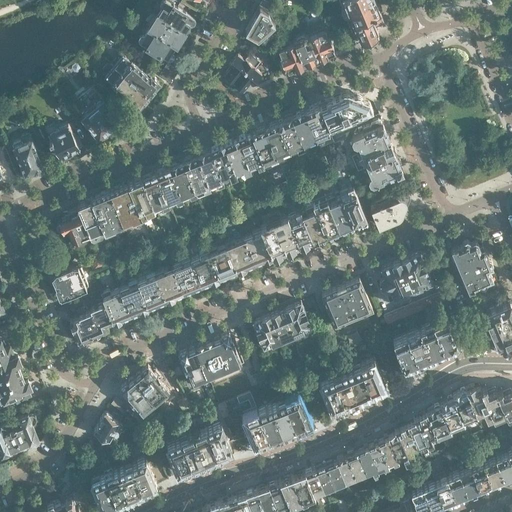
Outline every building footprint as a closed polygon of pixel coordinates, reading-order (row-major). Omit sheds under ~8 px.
[(193,16),(186,12),(187,11),(173,2),(173,3),(167,0),(161,0),(160,2),(161,2),(161,5),(157,13),(185,30),(184,29),(189,22),(193,23),(195,19),(193,16)] [(364,0),(337,0),(342,9),(364,0)] [(380,10),(381,6),(380,2),(376,1),(375,0),(364,0),(342,9),(348,23),(380,10)] [(274,20),(267,8),(259,3),(245,28),(257,35),(274,20)] [(377,29),(375,23),(380,21),(382,17),(382,16),(380,10),(348,23),(356,43),(361,40),(375,35),(377,29)] [(185,30),(157,13),(148,26),(176,42),(178,39),(182,40),(184,36),(183,34),(185,30)] [(333,44),(329,34),(329,33),(326,25),(308,32),(318,58),(334,52),(332,45),(333,44)] [(176,42),(148,26),(144,33),(143,32),(142,33),(141,33),(139,35),(138,37),(139,37),(139,38),(139,39),(140,39),(147,44),(160,53),(160,52),(168,57),(171,57),(173,53),(172,50),(171,50),(176,42),(176,43),(176,42)] [(318,58),(308,32),(293,38),(304,64),(318,58)] [(293,38),(277,45),(281,53),(279,54),(284,65),(285,64),(288,71),(304,64),(293,38)] [(276,55),(273,47),(272,45),(265,47),(269,58),(276,55)] [(261,72),(255,66),(260,60),(250,51),(244,58),(238,52),(228,64),(230,65),(224,73),(226,74),(224,76),(240,89),(241,87),(243,89),(249,82),(252,84),(261,72)] [(160,81),(145,69),(144,70),(131,59),(130,60),(129,59),(129,58),(124,54),(124,55),(122,53),(120,52),(111,62),(149,94),(160,81)] [(149,94),(111,62),(102,73),(105,74),(105,75),(106,76),(111,80),(113,81),(112,82),(125,93),(125,94),(139,106),(149,94)] [(178,69),(167,62),(163,68),(175,75),(178,69)] [(175,75),(163,68),(159,74),(171,81),(175,75)] [(481,76),(478,69),(472,72),(474,79),(481,76)] [(328,126),(372,107),(372,106),(369,98),(347,89),(318,102),(328,126)] [(421,101),(418,95),(412,98),(414,104),(421,101)] [(120,120),(119,119),(121,117),(109,102),(107,104),(103,100),(101,101),(99,101),(96,103),(96,105),(90,110),(88,110),(84,113),(84,115),(82,116),(99,137),(100,139),(102,138),(103,139),(109,134),(108,133),(113,129),(111,127),(120,120)] [(328,126),(318,102),(304,107),(316,133),(318,139),(324,137),(322,131),(329,128),(328,126)] [(82,116),(78,111),(73,106),(68,110),(76,121),(82,116)] [(316,133),(304,107),(291,113),(302,139),(305,145),(311,143),(308,136),(316,133)] [(302,139),(291,113),(283,116),(278,119),(290,148),(291,151),(297,148),(295,142),(302,139)] [(389,137),(382,120),(382,121),(380,118),(378,117),(371,120),(369,122),(362,125),(362,126),(358,127),(359,130),(352,133),(350,137),(352,142),(356,143),(359,150),(389,137)] [(290,148),(278,119),(277,120),(274,120),(272,121),(269,123),(264,125),(276,153),(279,159),(285,157),(283,151),(290,148)] [(80,146),(68,123),(59,127),(56,121),(44,127),(53,144),(55,143),(61,155),(80,146)] [(80,129),(75,121),(70,124),(75,132),(80,129)] [(276,153),(264,125),(261,125),(259,126),(256,128),(251,130),(264,160),(266,165),(272,162),(269,156),(276,153)] [(264,160),(251,130),(237,135),(250,166),(264,160)] [(44,167),(29,131),(20,135),(21,137),(12,141),(13,144),(7,147),(16,170),(23,167),(25,173),(34,169),(34,171),(36,170),(38,172),(43,170),(43,167),(44,167)] [(250,166),(237,135),(224,141),(236,172),(250,166)] [(356,167),(365,164),(395,151),(389,137),(359,150),(350,153),(356,167)] [(236,172),(224,141),(210,147),(223,177),(236,172)] [(223,179),(223,177),(210,147),(204,150),(202,149),(199,151),(198,152),(197,153),(210,183),(215,181),(215,182),(223,179)] [(402,168),(395,151),(365,164),(368,170),(366,174),(368,179),(372,181),(402,168)] [(210,184),(210,183),(197,153),(191,155),(189,155),(185,156),(184,158),(183,159),(196,189),(202,187),(210,184)] [(196,189),(183,159),(177,161),(175,161),(172,162),(170,164),(169,164),(182,195),(188,192),(189,193),(196,190),(196,189)] [(182,195),(169,164),(155,170),(168,200),(175,198),(175,199),(183,196),(182,195)] [(169,201),(168,200),(155,170),(142,176),(154,206),(161,204),(169,201)] [(154,206),(142,176),(141,175),(128,181),(142,214),(144,219),(151,216),(148,210),(155,207),(154,206)] [(142,214),(128,181),(109,188),(123,220),(132,217),(132,218),(142,214)] [(366,215),(359,199),(353,183),(338,189),(352,222),(366,216),(366,215)] [(126,228),(109,188),(91,196),(104,229),(111,227),(116,232),(126,228)] [(401,215),(409,194),(409,193),(409,192),(409,191),(408,190),(407,189),(406,189),(405,189),(404,189),(400,191),(399,188),(374,199),(375,201),(370,203),(373,212),(378,224),(401,215)] [(352,222),(338,189),(325,195),(339,227),(352,222)] [(339,227),(325,195),(312,200),(326,233),(339,227)] [(104,229),(91,196),(86,198),(86,199),(85,199),(85,200),(80,202),(79,202),(77,202),(77,203),(76,203),(77,205),(90,234),(91,237),(105,231),(104,229)] [(373,212),(370,203),(367,196),(359,199),(366,215),(373,212)] [(326,233),(312,200),(299,206),(300,208),(313,238),(326,233)] [(90,234),(77,205),(67,210),(69,214),(58,219),(59,220),(58,221),(57,221),(56,222),(56,223),(56,224),(56,225),(56,226),(57,226),(57,227),(58,228),(59,228),(60,228),(62,227),(62,229),(63,230),(67,228),(68,231),(68,232),(69,235),(70,236),(71,238),(73,238),(74,241),(90,234)] [(313,238),(300,208),(286,213),(299,244),(313,238)] [(299,244),(286,213),(260,224),(260,225),(273,254),(299,244)] [(273,254),(260,225),(251,229),(251,231),(243,235),(255,262),(273,254)] [(255,262),(243,235),(234,238),(233,237),(224,240),(225,242),(237,269),(255,262)] [(487,255),(487,253),(486,249),(484,248),(484,247),(480,248),(477,241),(474,240),(470,242),(469,240),(466,239),(463,240),(462,242),(462,243),(451,248),(453,252),(451,253),(457,269),(487,256),(487,255)] [(237,269),(225,242),(216,246),(215,244),(207,247),(220,276),(237,269)] [(220,276),(207,247),(198,251),(198,253),(190,257),(201,284),(220,276)] [(102,256),(99,249),(93,252),(96,259),(102,256)] [(432,281),(424,263),(427,262),(425,258),(422,259),(419,250),(409,255),(408,256),(406,256),(403,257),(401,259),(399,259),(397,259),(394,261),(392,262),(391,262),(381,266),(384,274),(383,274),(382,275),(381,276),(380,277),(380,278),(380,279),(379,279),(379,280),(379,282),(379,283),(380,284),(381,285),(382,287),(383,288),(384,289),(385,290),(389,299),(432,281)] [(96,259),(93,252),(88,254),(90,261),(96,259)] [(201,284),(190,257),(189,255),(180,259),(180,260),(172,264),(184,291),(201,284)] [(105,263),(102,256),(96,259),(99,265),(105,263)] [(493,278),(490,271),(488,267),(492,266),(492,265),(492,263),(490,259),(488,258),(487,256),(457,269),(464,285),(467,284),(469,289),(479,284),(479,285),(480,285),(482,286),(485,284),(486,282),(487,282),(486,281),(493,278)] [(99,265),(96,259),(90,261),(93,268),(99,265)] [(55,284),(84,272),(80,263),(78,264),(77,260),(71,263),(71,262),(56,269),(52,273),(55,282),(54,282),(55,284)] [(184,291),(172,264),(163,267),(163,266),(154,270),(166,299),(184,291)] [(166,299),(154,270),(145,273),(146,275),(137,278),(148,306),(166,299)] [(81,286),(86,284),(86,283),(88,282),(84,272),(55,284),(60,296),(61,295),(66,292),(67,293),(81,287),(81,286)] [(372,307),(359,275),(321,291),(334,322),(372,307)] [(148,306),(137,278),(136,277),(127,281),(128,282),(119,286),(131,313),(148,306)] [(131,313),(119,286),(111,289),(110,288),(101,291),(104,300),(112,320),(113,321),(131,313)] [(386,322),(450,296),(446,288),(383,314),(386,322)] [(88,300),(86,294),(79,297),(82,303),(88,300)] [(78,304),(76,298),(65,303),(67,309),(78,304)] [(470,305),(467,298),(455,303),(458,309),(465,307),(470,305)] [(312,326),(301,299),(284,306),(294,332),(294,333),(295,335),(304,331),(304,329),(312,326)] [(112,320),(104,300),(90,305),(92,309),(101,331),(108,327),(106,323),(112,320)] [(511,315),(511,306),(509,300),(506,302),(505,301),(502,302),(501,304),(495,306),(494,306),(490,307),(490,309),(487,310),(484,312),(487,318),(486,318),(489,325),(511,315)] [(476,302),(470,305),(465,307),(467,313),(478,309),(476,302)] [(101,331),(92,309),(85,311),(83,306),(76,309),(78,314),(71,317),(70,320),(78,340),(80,339),(82,341),(85,339),(86,337),(94,334),(96,335),(99,334),(100,331),(101,331)] [(294,332),(284,306),(270,312),(281,340),(289,337),(289,335),(294,333),(294,332)] [(470,320),(467,313),(465,307),(458,309),(463,322),(470,320)] [(281,340),(270,312),(253,319),(264,346),(272,342),(272,344),(281,340)] [(458,342),(446,315),(432,320),(444,348),(450,346),(452,347),(456,346),(457,344),(456,343),(458,342)] [(511,330),(511,315),(489,325),(494,338),(511,330)] [(444,348),(432,320),(419,326),(431,354),(436,351),(437,352),(439,353),(442,351),(443,349),(443,348),(444,348)] [(431,354),(419,326),(406,331),(418,359),(419,359),(421,360),(425,359),(426,357),(425,356),(431,354)] [(375,336),(372,328),(363,332),(366,339),(375,336)] [(241,360),(236,348),(238,347),(234,336),(231,337),(228,329),(220,333),(220,335),(219,335),(216,335),(213,337),(213,338),(212,338),(224,367),(241,360)] [(511,347),(511,330),(494,338),(497,343),(499,348),(502,346),(503,347),(508,349),(511,347)] [(418,359),(406,331),(392,337),(404,365),(405,364),(406,365),(408,366),(411,364),(412,362),(412,361),(418,359)] [(21,362),(18,354),(14,356),(11,350),(10,346),(4,348),(0,338),(0,380),(21,372),(17,364),(21,362)] [(224,367),(212,338),(203,342),(203,341),(201,341),(198,342),(197,344),(196,345),(207,374),(224,367)] [(347,347),(343,340),(334,344),(337,351),(347,347)] [(207,374),(196,345),(194,346),(194,345),(190,345),(188,348),(187,348),(186,347),(178,350),(181,358),(179,359),(183,370),(186,368),(187,371),(191,381),(207,374)] [(385,364),(380,353),(374,356),(378,367),(385,364)] [(385,383),(378,367),(374,356),(360,361),(371,389),(372,389),(385,383)] [(371,389),(360,361),(346,367),(358,395),(372,390),(372,389),(371,389)] [(168,388),(162,380),(160,378),(162,376),(161,374),(155,368),(153,369),(148,363),(141,369),(140,370),(137,371),(135,374),(134,375),(155,400),(168,388)] [(358,395),(346,367),(333,372),(344,400),(344,401),(358,395)] [(271,381),(266,369),(260,371),(265,384),(271,381)] [(265,384),(260,371),(254,374),(259,387),(265,384)] [(30,395),(27,388),(31,387),(28,379),(24,380),(21,372),(0,380),(0,409),(9,406),(6,399),(15,395),(17,400),(22,398),(30,395)] [(344,400),(333,372),(319,378),(331,406),(344,400)] [(155,400),(134,375),(133,376),(129,377),(128,380),(127,381),(127,380),(120,386),(125,393),(123,395),(128,401),(129,401),(130,403),(132,401),(134,403),(141,411),(155,400)] [(493,413),(480,386),(480,385),(476,387),(473,382),(472,382),(471,383),(470,383),(469,383),(467,384),(466,385),(465,385),(476,409),(483,406),(487,415),(493,413)] [(505,408),(496,389),(495,386),(487,389),(485,384),(480,386),(493,413),(505,408)] [(476,409),(465,385),(459,388),(452,393),(463,416),(477,410),(476,409)] [(511,413),(511,391),(511,390),(510,387),(503,391),(501,387),(496,389),(505,408),(508,415),(511,413)] [(310,418),(298,391),(284,396),(296,424),(310,418)] [(463,416),(452,393),(446,396),(447,396),(439,401),(450,424),(464,418),(463,416)] [(128,405),(116,396),(111,402),(123,411),(128,405)] [(296,424),(284,396),(271,402),(282,430),(296,425),(296,424)] [(450,424),(439,401),(433,404),(434,404),(426,409),(437,430),(437,432),(451,426),(450,424)] [(282,430),(271,402),(257,408),(269,435),(268,436),(269,436),(282,430)] [(269,435),(257,408),(243,413),(255,441),(268,436),(269,435)] [(437,430),(426,409),(418,413),(419,413),(417,414),(429,441),(434,439),(431,433),(437,430)] [(123,428),(125,425),(124,423),(119,420),(119,419),(117,418),(118,418),(112,414),(112,413),(106,410),(104,410),(93,428),(94,431),(99,434),(99,435),(99,437),(104,440),(107,436),(109,437),(112,433),(113,433),(115,433),(116,431),(117,431),(118,430),(119,428),(121,429),(123,428)] [(39,438),(33,425),(34,425),(33,423),(35,422),(37,419),(34,414),(32,413),(29,414),(28,411),(9,419),(12,426),(14,425),(16,429),(13,430),(20,446),(31,441),(30,441),(31,441),(33,442),(36,441),(37,439),(37,438),(37,439),(39,438)] [(429,441),(417,414),(413,416),(413,417),(414,417),(407,420),(417,443),(422,440),(425,446),(430,444),(429,441)] [(20,446),(13,430),(12,431),(10,427),(12,426),(9,419),(0,423),(0,449),(2,453),(3,453),(4,452),(5,454),(9,452),(10,450),(20,446)] [(231,447),(220,419),(206,425),(218,453),(231,447)] [(417,443),(407,420),(406,421),(407,421),(399,424),(399,425),(398,426),(410,453),(414,451),(412,445),(417,443)] [(176,429),(173,422),(168,424),(171,431),(176,429)] [(218,453),(206,425),(193,431),(204,459),(218,453)] [(410,454),(410,453),(398,426),(394,428),(389,431),(397,452),(402,450),(405,457),(410,454)] [(204,459),(193,431),(179,436),(191,464),(190,464),(191,465),(204,459)] [(397,452),(389,431),(387,432),(383,433),(384,434),(378,436),(388,460),(399,455),(397,452)] [(191,464),(179,436),(166,442),(177,470),(190,464),(191,464)] [(388,460),(378,436),(377,436),(377,437),(373,438),(373,439),(368,441),(378,466),(379,469),(390,465),(388,460)] [(97,455),(94,447),(90,438),(85,447),(89,458),(97,455)] [(378,466),(368,441),(367,441),(367,442),(363,443),(363,444),(358,446),(367,468),(368,470),(373,468),(374,471),(377,469),(376,467),(378,466)] [(105,455),(101,444),(94,447),(97,455),(98,458),(105,455)] [(367,468),(358,446),(357,446),(347,450),(356,472),(367,468)] [(511,471),(511,462),(507,449),(495,454),(503,475),(511,471)] [(356,472),(347,450),(346,451),(337,455),(346,476),(356,472)] [(503,475),(495,454),(482,459),(491,480),(503,475)] [(156,482),(145,455),(131,461),(142,488),(143,488),(156,482)] [(346,476),(337,455),(336,455),(326,459),(335,481),(346,476)] [(335,481),(326,459),(325,460),(316,464),(325,485),(335,481)] [(491,480),(482,459),(470,464),(479,485),(491,480)] [(142,488),(131,461),(118,466),(129,495),(143,489),(143,488),(142,488)] [(325,485),(316,464),(315,464),(306,468),(315,489),(315,490),(325,486),(325,485)] [(479,485),(470,464),(458,469),(467,490),(479,485)] [(129,495),(118,466),(105,472),(116,500),(129,495)] [(315,489),(306,468),(305,469),(293,473),(302,494),(304,498),(316,493),(315,490),(315,489)] [(467,490),(458,469),(446,474),(455,495),(467,490)] [(116,500),(105,472),(91,478),(102,505),(115,500),(116,500)] [(302,494),(293,473),(281,477),(289,498),(291,503),(304,498),(302,494)] [(455,495),(446,474),(434,479),(443,500),(455,495)] [(289,498),(281,477),(279,478),(274,479),(270,481),(278,503),(289,498)] [(443,500),(434,479),(422,484),(431,505),(443,500)] [(278,503),(270,481),(268,482),(268,481),(264,483),(258,485),(268,509),(274,507),(274,508),(280,506),(278,503)] [(431,505),(422,484),(410,489),(411,490),(419,510),(431,505)] [(268,509),(258,485),(253,487),(252,486),(246,489),(255,511),(261,511),(263,511),(262,511),(265,511),(268,511),(268,509)] [(91,511),(81,487),(73,491),(73,493),(65,497),(66,498),(60,500),(63,506),(64,511),(79,511),(78,509),(80,508),(81,511),(91,511)] [(255,511),(246,489),(236,492),(237,492),(233,493),(240,511),(255,511)] [(414,511),(419,510),(411,490),(402,493),(401,492),(397,494),(401,503),(385,510),(380,511),(365,511),(364,509),(356,511),(414,511)] [(240,511),(233,493),(220,497),(225,511),(240,511)] [(333,504),(345,499),(344,496),(332,501),(333,504)] [(225,511),(220,497),(218,498),(206,502),(210,511),(225,511)] [(64,511),(63,506),(60,500),(54,503),(54,502),(48,504),(50,511),(64,511)] [(210,511),(206,502),(205,502),(194,508),(196,511),(210,511)]
